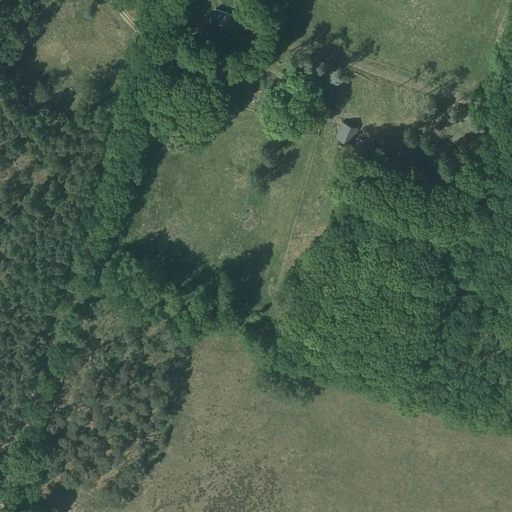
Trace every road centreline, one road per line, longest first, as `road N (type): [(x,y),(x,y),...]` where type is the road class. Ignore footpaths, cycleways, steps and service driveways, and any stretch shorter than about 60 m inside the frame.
road 1 (track): [(111,0),(170,67),(22,511)]
road 2 (track): [(170,67),(182,52),(241,59),(296,45),(511,115)]
